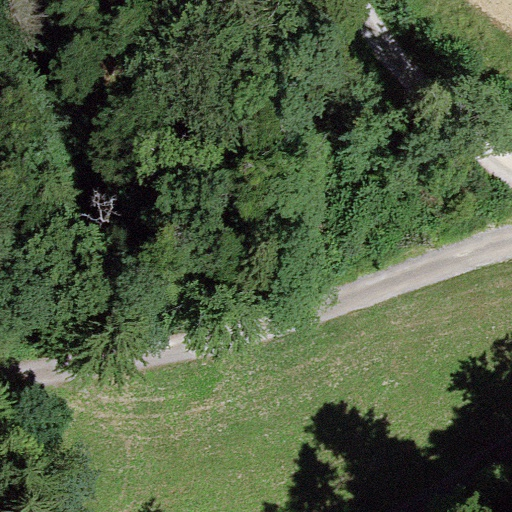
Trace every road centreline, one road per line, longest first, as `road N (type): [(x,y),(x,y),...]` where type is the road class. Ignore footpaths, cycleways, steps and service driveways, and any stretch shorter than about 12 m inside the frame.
road 1 (track): [(0,379),(203,329),(511,237)]
road 2 (track): [(359,0),(481,145),(511,167)]
